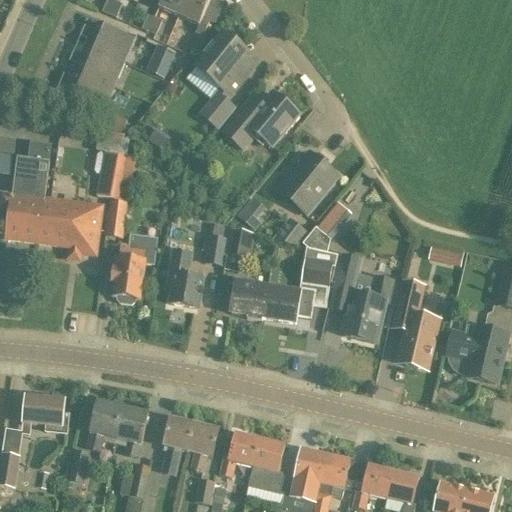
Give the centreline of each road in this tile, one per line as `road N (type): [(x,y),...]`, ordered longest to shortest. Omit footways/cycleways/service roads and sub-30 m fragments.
road 1 (tertiary): [(509,452),(119,361),(0,349)]
road 2 (residential): [(381,178),(246,0)]
